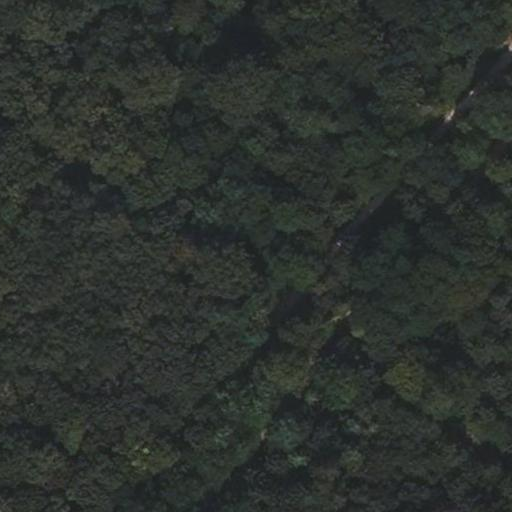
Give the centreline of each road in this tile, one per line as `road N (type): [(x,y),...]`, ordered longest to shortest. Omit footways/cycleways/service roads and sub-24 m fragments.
road 1 (track): [(511,47),(105,511)]
road 2 (unknown): [(203,511),(337,329),(511,142)]
